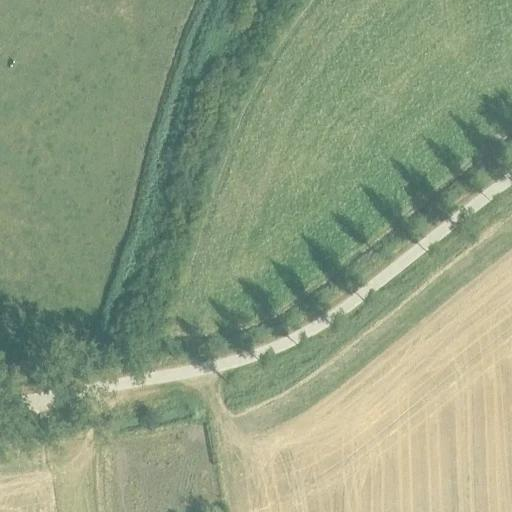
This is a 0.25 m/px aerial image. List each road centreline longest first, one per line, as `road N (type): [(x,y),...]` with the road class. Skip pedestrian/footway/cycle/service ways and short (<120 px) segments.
road 1 (unclassified): [(511,178),(351,304),(284,344),(196,371),(0,406)]
road 2 (track): [(109,387),(95,452),(96,511)]
